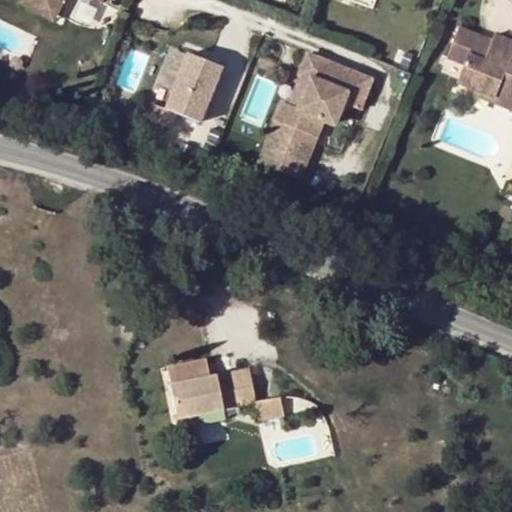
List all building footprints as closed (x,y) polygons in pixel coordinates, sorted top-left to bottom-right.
[(32,0),(23,0),(22,3),(55,21),(58,13),(32,0)] [(32,0),(58,13),(64,0),(32,0)] [(461,80),(478,87),(498,94),(501,86),(511,89),(511,39),(498,33),(495,38),(464,26),(453,55),(468,61),(461,80)] [(204,119),(226,63),(189,49),(168,105),(204,119)] [(311,53),(302,75),(313,80),(302,109),(291,104),(284,102),(277,119),(318,135),(325,119),(337,123),(346,104),(362,110),(375,80),(311,53)] [(313,80),(302,75),(291,104),(302,109),(313,80)] [(498,94),(478,87),(471,103),(511,118),(511,115),(511,89),(501,86),(498,94)] [(206,359),(198,360),(202,378),(209,376),(206,359)] [(202,378),(198,360),(166,367),(176,417),(239,406),(231,372),(209,376),(202,378)] [(239,406),(256,403),(257,403),(250,368),(231,372),(239,406)] [(257,403),(256,403),(261,422),(286,417),(283,398),(257,403)]
